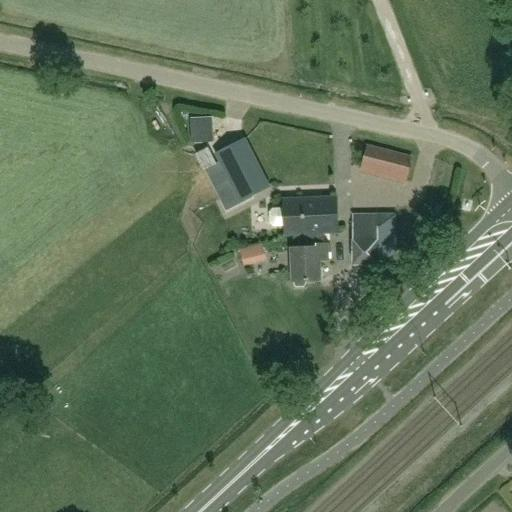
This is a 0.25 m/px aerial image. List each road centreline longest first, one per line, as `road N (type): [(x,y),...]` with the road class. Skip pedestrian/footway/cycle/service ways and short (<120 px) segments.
road 1 (unclassified): [(511,191),(476,153),(440,136),(0,43)]
road 2 (secondary): [(202,511),(511,218)]
